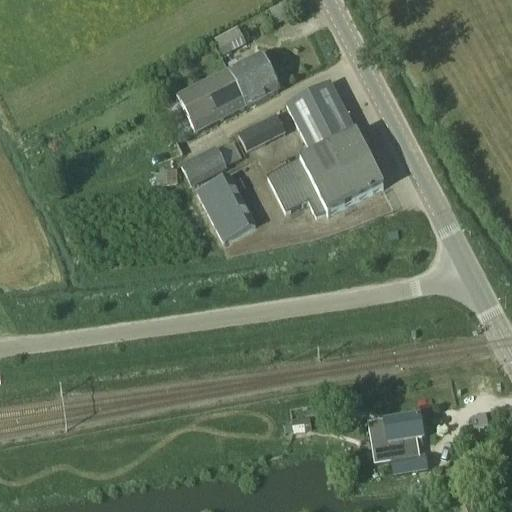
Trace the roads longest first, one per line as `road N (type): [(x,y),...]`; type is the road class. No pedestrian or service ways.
road 1 (unclassified): [(472,278),(0,340)]
road 2 (tertiary): [(472,278),(325,0)]
